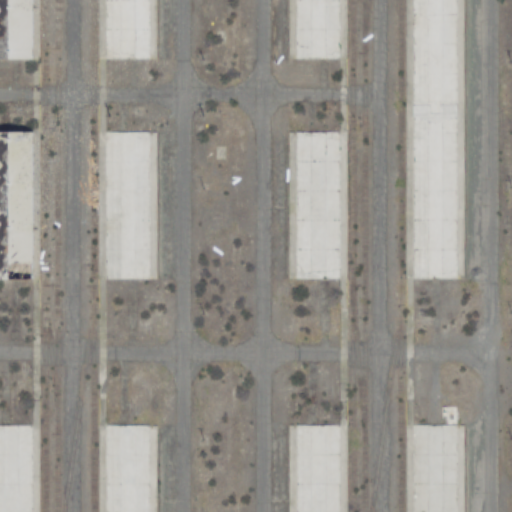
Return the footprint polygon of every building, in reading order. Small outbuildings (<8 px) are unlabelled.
[(0,0),(33,0),(33,57),(0,57),(0,0)] [(149,0),(106,0),(107,58),(150,58),(149,0)] [(294,0),(295,59),(340,59),(339,0),(294,0)] [(457,0),(411,0),(411,107),(433,107),(433,122),(457,122),(457,0)] [(0,128),(37,128),(36,279),(0,279),(0,128)] [(105,132),(105,279),(150,279),(150,132),(105,132)] [(340,279),(340,133),(295,133),(295,279),(340,279)] [(410,426),(410,511),(456,511),(455,407),(443,407),(443,426),(410,426)] [(32,511),(33,426),(0,425),(0,511),(32,511)] [(340,511),(340,425),(295,425),(294,511),(340,511)] [(149,511),(150,427),(105,427),(104,511),(149,511)]
